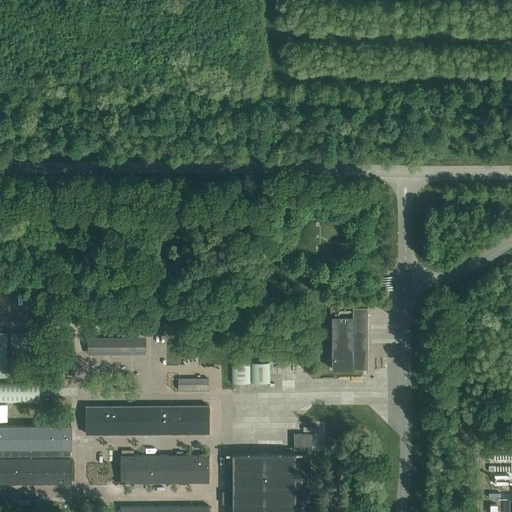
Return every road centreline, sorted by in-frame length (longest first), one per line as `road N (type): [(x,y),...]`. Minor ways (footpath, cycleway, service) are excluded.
road 1 (unclassified): [(0,168),(406,173)]
road 2 (unclassified): [(401,511),(406,173)]
